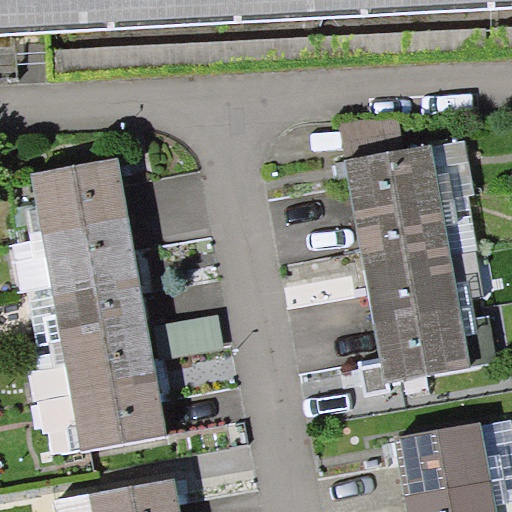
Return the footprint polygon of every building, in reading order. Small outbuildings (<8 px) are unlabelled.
[(511,0),(0,0),(0,51),(511,22),(511,0)] [(422,156),(333,173),(375,394),(465,377),(422,156)] [(115,172),(26,187),(73,461),(161,446),(115,172)] [(488,511),(475,435),(388,450),(399,511),(488,511)] [(172,511),(169,493),(83,507),(83,511),(172,511)]
